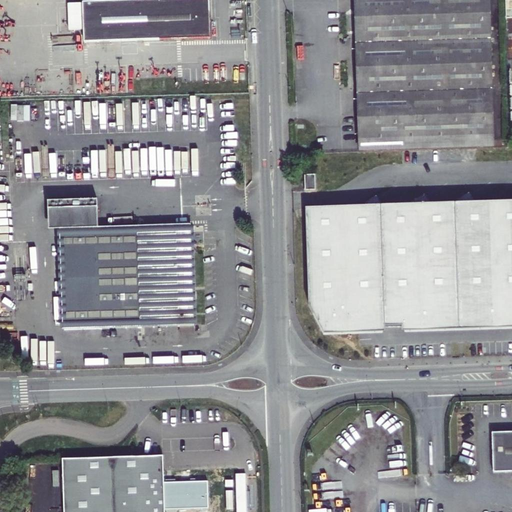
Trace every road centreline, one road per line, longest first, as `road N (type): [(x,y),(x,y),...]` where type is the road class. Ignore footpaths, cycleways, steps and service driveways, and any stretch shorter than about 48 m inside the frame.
road 1 (unclassified): [(266,0),(280,383)]
road 2 (unclassified): [(280,383),(0,392)]
road 3 (unclassified): [(280,383),(511,376)]
road 4 (unclassified): [(280,383),(284,511)]
